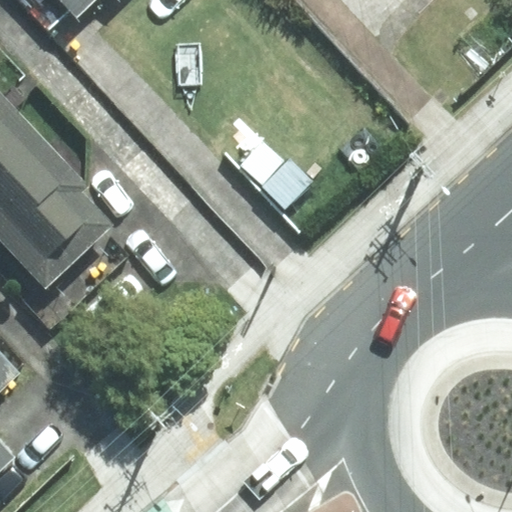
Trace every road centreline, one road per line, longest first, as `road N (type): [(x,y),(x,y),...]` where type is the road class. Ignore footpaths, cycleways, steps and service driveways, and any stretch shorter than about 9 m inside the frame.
road 1 (secondary): [(214,511),(307,419),(364,339)]
road 2 (secondary): [(377,511),(351,454),(344,399),(364,339)]
